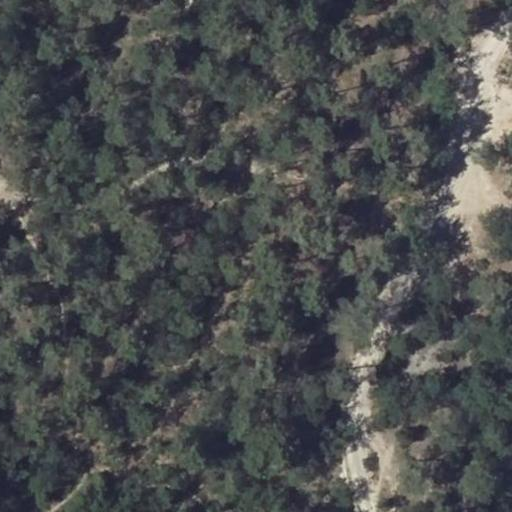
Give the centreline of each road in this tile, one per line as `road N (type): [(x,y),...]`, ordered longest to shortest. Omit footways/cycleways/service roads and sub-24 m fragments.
road 1 (track): [(511,109),(483,182),(461,208),(422,293),(391,386),(383,511)]
road 2 (track): [(511,235),(507,224),(461,208),(287,159),(185,157)]
